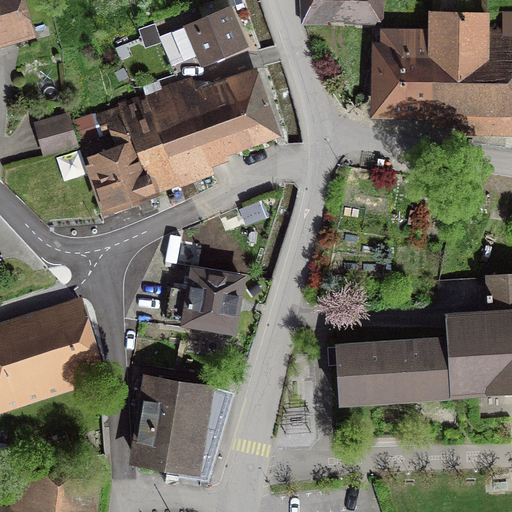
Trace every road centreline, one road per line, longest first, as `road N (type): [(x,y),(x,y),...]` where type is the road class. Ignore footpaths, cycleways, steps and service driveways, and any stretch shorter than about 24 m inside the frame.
road 1 (unclassified): [(237,511),(321,159)]
road 2 (residential): [(95,275),(181,213),(321,159)]
road 3 (unclassified): [(95,275),(123,401),(120,511)]
road 4 (residential): [(511,168),(319,141)]
road 5 (unclassified): [(319,141),(280,0)]
road 6 (unclassified): [(0,194),(95,275)]
